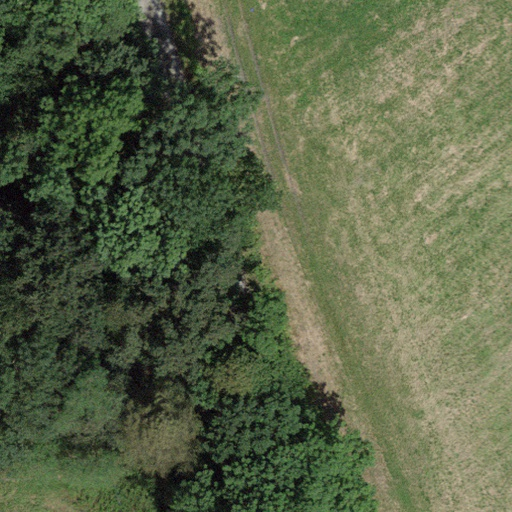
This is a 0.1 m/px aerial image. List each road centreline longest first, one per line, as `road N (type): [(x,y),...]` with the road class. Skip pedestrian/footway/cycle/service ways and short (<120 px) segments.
road 1 (track): [(299,511),(151,0)]
road 2 (track): [(239,0),(384,511)]
